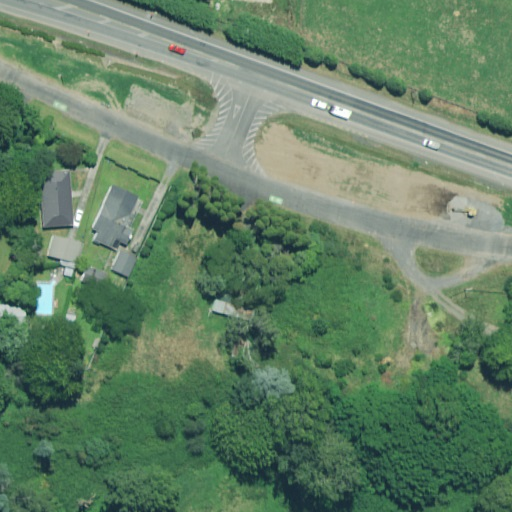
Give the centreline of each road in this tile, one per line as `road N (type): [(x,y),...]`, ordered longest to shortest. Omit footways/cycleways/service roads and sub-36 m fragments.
road 1 (residential): [(0,69),(257,186),(357,217),(511,247)]
road 2 (secondary): [(511,163),(49,0)]
